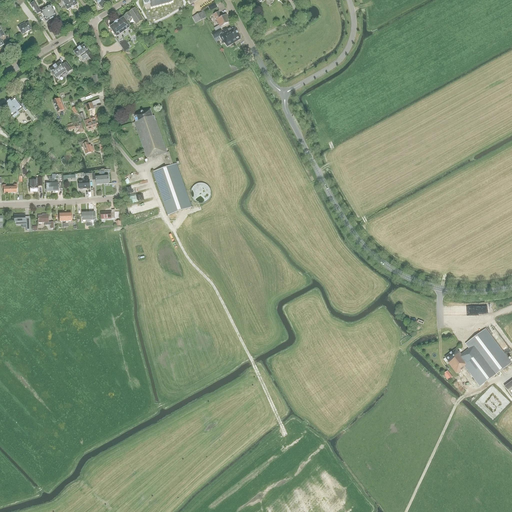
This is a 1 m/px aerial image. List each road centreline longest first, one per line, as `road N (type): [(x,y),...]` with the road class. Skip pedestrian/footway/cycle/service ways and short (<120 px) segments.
road 1 (tertiary): [(511,287),(449,290),(380,261),(336,206),(283,94)]
road 2 (track): [(285,434),(215,289),(184,253),(146,166)]
road 3 (track): [(406,511),(456,402),(511,371)]
road 4 (residential): [(93,20),(117,197)]
road 5 (residential): [(283,94),(341,57),(353,34),(349,0)]
